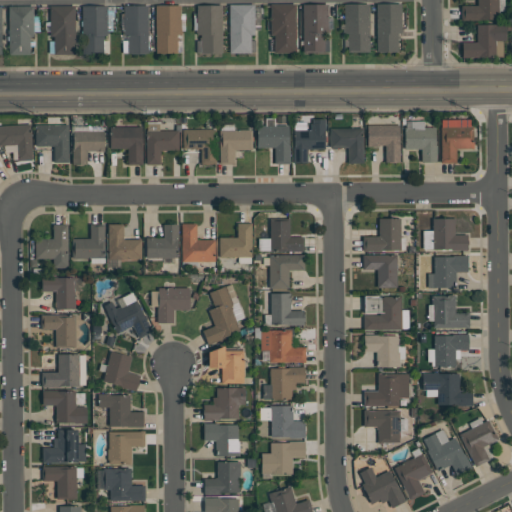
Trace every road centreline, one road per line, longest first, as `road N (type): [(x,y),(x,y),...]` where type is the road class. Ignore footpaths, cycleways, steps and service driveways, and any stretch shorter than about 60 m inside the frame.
road 1 (tertiary): [(2,90),(511,85)]
road 2 (residential): [(16,203),(497,195)]
road 3 (residential): [(500,86),(499,378),(511,415)]
road 4 (residential): [(332,198),(341,511)]
road 5 (residential): [(16,203),(9,219),(12,511)]
road 6 (residential): [(171,363),(172,511)]
